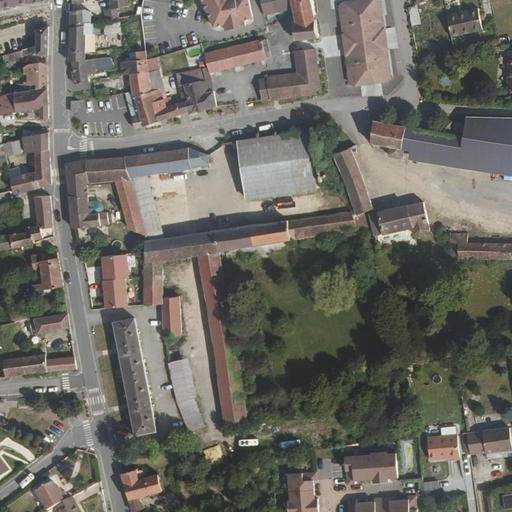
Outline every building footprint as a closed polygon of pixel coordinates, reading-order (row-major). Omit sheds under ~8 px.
[(128,6),(127,0),(110,0),(111,9),(105,10),(107,20),(119,18),(118,14),(117,7),(128,6)] [(202,0),(214,26),(225,24),(226,30),(247,25),(245,19),(253,18),(249,0),(202,0)] [(263,0),(265,15),(289,10),(290,13),(294,11),(296,22),(293,22),(296,39),(318,37),(315,20),(310,0),(263,0)] [(409,7),(412,25),(420,23),(416,4),(409,7)] [(447,14),(451,35),(482,28),(477,6),(447,14)] [(70,61),(73,61),(85,59),(86,50),(95,49),(93,34),(94,23),(92,23),(92,11),(86,9),(85,9),(73,11),(71,11),(70,61)] [(37,54),(48,54),(49,25),(47,25),(45,21),(37,24),(38,46),(22,50),(22,56),(37,52),(37,54)] [(501,46),(511,43),(508,35),(499,38),(501,46)] [(268,40),(242,45),(205,54),(208,67),(209,71),(271,57),(268,40)] [(198,48),(187,51),(188,56),(199,53),(198,48)] [(271,99),(313,93),(323,87),(316,48),(296,51),(300,73),(268,77),(271,99)] [(4,60),(22,56),(22,50),(3,55),(4,60)] [(136,95),(151,92),(148,71),(148,70),(148,64),(146,59),(146,51),(138,52),(138,59),(129,61),(121,61),(122,68),(117,69),(112,69),(113,76),(130,73),(133,91),(134,96),(136,96),(136,95)] [(511,51),(504,51),(503,65),(505,65),(504,90),(511,90),(511,51)] [(112,69),(117,69),(110,57),(103,58),(109,69),(112,69)] [(95,59),(95,68),(109,69),(103,58),(95,59)] [(73,61),(75,83),(89,81),(88,76),(91,76),(91,73),(95,73),(95,68),(95,59),(85,59),(73,61)] [(37,89),(48,87),(48,61),(29,64),(24,67),(24,74),(29,73),(29,83),(30,83),(36,83),(37,89)] [(209,107),(217,106),(209,71),(208,67),(198,69),(199,74),(192,75),(181,78),(183,88),(180,89),(183,98),(186,101),(178,103),(182,113),(189,111),(190,113),(209,107)] [(151,92),(154,102),(165,98),(163,94),(161,87),(163,87),(158,69),(148,71),(151,92)] [(31,90),(30,83),(29,83),(29,73),(24,74),(25,85),(20,86),(20,92),(31,90)] [(264,100),(271,99),(268,77),(260,78),(264,100)] [(40,118),(49,118),(48,87),(37,89),(36,83),(30,83),(31,90),(20,92),(16,93),(6,94),(0,96),(0,114),(27,110),(38,108),(40,107),(40,118)] [(96,90),(98,97),(110,95),(108,88),(96,90)] [(144,125),(159,120),(154,102),(151,92),(136,95),(136,96),(140,117),(133,118),(136,127),(144,125)] [(159,120),(182,113),(178,103),(171,105),(168,106),(165,98),(154,102),(159,120)] [(462,157),(511,164),(511,116),(468,116),(465,136),(462,157)] [(373,120),(371,142),(390,145),(388,152),(390,155),(400,157),(402,155),(404,147),(462,157),(465,136),(373,120)] [(462,132),(464,123),(454,121),(453,131),(462,132)] [(315,178),(309,130),(295,132),(294,126),(292,127),(292,132),(277,134),(276,129),(274,129),(275,135),(260,137),(258,130),(257,131),(257,137),(239,140),(245,188),(315,178)] [(35,150),(50,149),(49,132),(23,137),(24,140),(27,153),(35,150)] [(3,144),(6,155),(21,151),(22,151),(21,141),(21,139),(3,144)] [(354,145),(334,152),(355,209),(353,210),(359,228),(370,226),(364,212),(374,208),(354,151),(355,150),(354,145)] [(123,156),(86,158),(67,163),(74,227),(110,224),(108,212),(106,213),(103,205),(97,202),(89,202),(88,184),(118,179),(128,226),(147,234),(147,229),(131,175),(209,164),(208,153),(192,146),(171,149),(123,156)] [(50,157),(50,156),(50,149),(35,150),(36,159),(50,157)] [(52,183),(50,157),(36,159),(36,168),(36,171),(30,173),(11,177),(15,193),(37,188),(52,183)] [(43,227),(44,230),(55,230),(52,199),(37,199),(39,228),(43,227)] [(370,213),(373,226),(375,234),(413,226),(414,234),(419,237),(426,235),(430,231),(429,227),(424,201),(370,213)] [(359,228),(353,210),(289,220),(292,238),(359,228)] [(292,238),(289,220),(289,219),(197,232),(200,253),(211,311),(227,424),(258,420),(257,407),(251,407),(250,392),(243,393),(241,371),(239,361),(220,251),(292,238)] [(0,248),(4,247),(12,247),(36,242),(36,239),(45,238),(44,230),(43,227),(39,228),(35,224),(30,224),(23,225),(23,232),(0,236),(0,248)] [(200,253),(197,232),(187,234),(191,255),(200,253)] [(511,258),(511,257),(511,242),(471,241),(471,232),(449,232),(449,233),(448,256),(511,258)] [(191,255),(187,234),(147,239),(147,251),(146,304),(164,303),(165,335),(183,334),(180,295),(164,296),(163,259),(191,255)] [(57,251),(41,254),(42,264),(59,261),(57,251)] [(34,271),(36,270),(42,269),(42,264),(41,254),(32,256),(34,271)] [(103,281),(126,279),(129,279),(127,255),(103,257),(104,273),(102,273),(103,281)] [(42,264),(42,269),(44,277),(62,273),(59,261),(42,264)] [(34,284),(35,294),(46,292),(45,288),(64,285),(62,273),(44,277),(44,283),(34,284)] [(105,289),(107,308),(128,306),(126,279),(103,281),(102,281),(102,290),(105,289)] [(54,301),(66,299),(65,292),(53,294),(54,301)] [(11,311),(13,321),(27,317),(25,308),(11,311)] [(38,332),(71,327),(68,312),(35,317),(38,332)] [(31,333),(38,332),(35,317),(35,316),(29,317),(31,333)] [(115,322),(126,377),(146,373),(135,317),(115,322)] [(5,359),(8,376),(34,372),(49,372),(47,358),(46,353),(5,359)] [(47,358),(49,372),(77,369),(75,356),(47,358)] [(177,398),(189,430),(202,426),(191,398),(183,359),(170,362),(171,369),(177,398)] [(146,373),(126,377),(136,433),(157,430),(146,373)] [(511,437),(510,427),(468,432),(471,453),(487,452),(488,453),(511,449),(511,437)] [(459,434),(428,439),(432,461),(461,457),(459,434)] [(511,456),(511,449),(488,453),(489,460),(511,456)] [(389,478),(399,477),(397,452),(387,452),(387,451),(372,452),(372,454),(346,456),(348,484),(356,484),(356,480),(374,479),(374,482),(389,481),(389,478)] [(0,457),(0,476),(9,470),(0,457)] [(129,496),(134,511),(144,507),(142,494),(172,487),(169,474),(139,480),(136,469),(122,473),(129,496)] [(319,511),(319,498),(316,499),(315,480),(318,480),(317,472),(289,474),(291,500),(290,500),(290,511),(319,511)] [(60,493),(57,488),(53,480),(37,489),(48,509),(55,505),(69,497),(65,490),(62,491),(60,493)] [(422,482),(423,495),(438,495),(438,481),(422,482)] [(417,511),(417,495),(408,495),(408,498),(390,499),(390,496),(375,497),(375,501),(357,502),(357,499),(350,500),(350,511),(417,511)] [(80,511),(71,496),(69,497),(55,505),(58,511),(80,511)]
